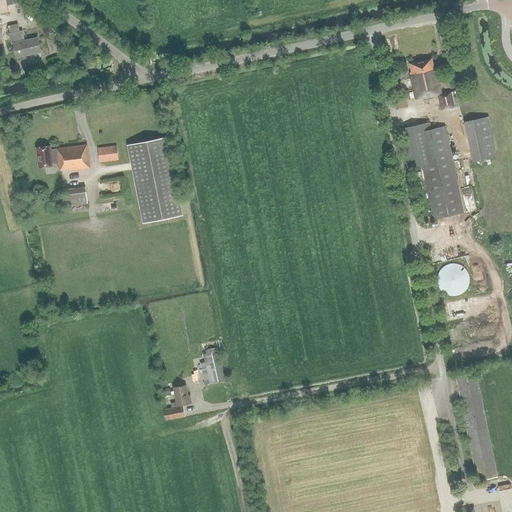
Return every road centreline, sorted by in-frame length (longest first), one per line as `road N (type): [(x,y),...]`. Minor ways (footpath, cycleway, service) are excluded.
road 1 (unclassified): [(241,511),(227,450),(230,408),(441,361),(371,30)]
road 2 (tertiary): [(153,81),(371,30)]
road 3 (unclassified): [(0,116),(153,81)]
road 4 (tertiary): [(371,30),(511,5)]
road 5 (tertiary): [(153,81),(45,0)]
